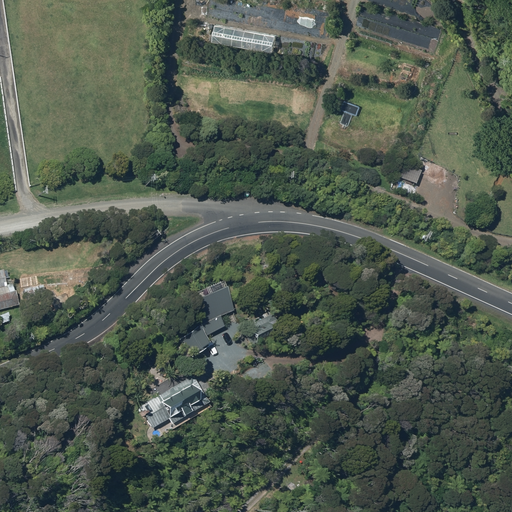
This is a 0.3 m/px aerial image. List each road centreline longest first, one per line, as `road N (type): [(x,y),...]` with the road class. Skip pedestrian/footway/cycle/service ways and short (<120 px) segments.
road 1 (unclassified): [(246,223),(182,248),(103,321),(0,374)]
road 2 (unclassified): [(511,303),(371,241),(322,227),(246,223)]
road 3 (unclassified): [(0,229),(190,207),(239,211),(246,223)]
